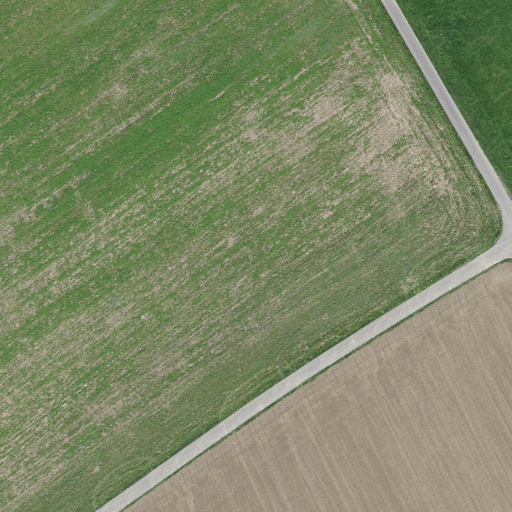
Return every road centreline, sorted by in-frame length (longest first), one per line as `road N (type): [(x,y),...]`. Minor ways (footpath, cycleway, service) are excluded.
road 1 (residential): [(107,511),(292,382),(511,244)]
road 2 (track): [(385,0),(511,217)]
